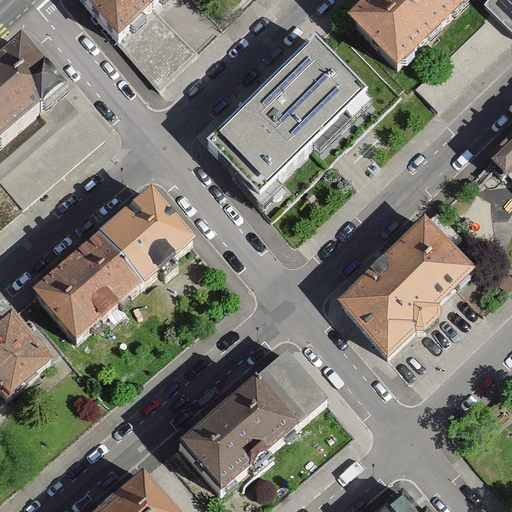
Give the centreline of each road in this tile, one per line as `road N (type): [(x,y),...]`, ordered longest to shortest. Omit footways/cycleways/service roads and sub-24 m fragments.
road 1 (residential): [(47,511),(289,305)]
road 2 (residential): [(289,305),(511,90)]
road 3 (residential): [(151,143),(289,305)]
road 4 (residential): [(151,143),(303,0)]
road 5 (residential): [(0,274),(151,143)]
road 6 (residential): [(24,0),(151,143)]
road 7 (residential): [(289,305),(405,445)]
road 8 (residential): [(511,343),(405,445)]
